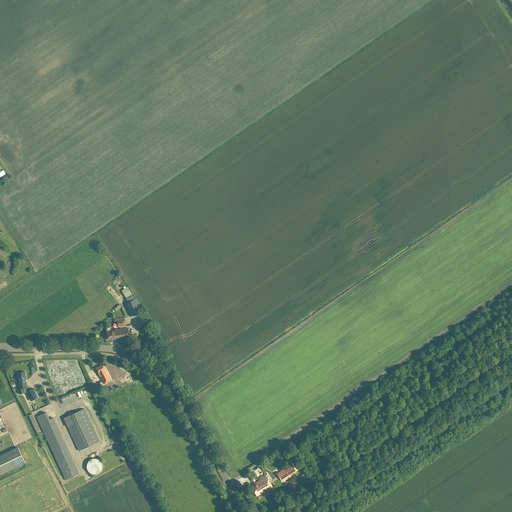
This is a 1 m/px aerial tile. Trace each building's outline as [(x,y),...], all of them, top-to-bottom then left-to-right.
[(128,287),(122,290),(127,298),(133,294),(128,287)] [(136,299),(125,304),(130,317),(142,311),(136,299)] [(118,327),(125,326),(124,318),(114,319),(114,322),(117,322),(118,327)] [(110,380),(103,364),(95,368),(96,370),(94,371),(96,374),(98,374),(100,378),(103,384),(110,380)] [(25,372),(17,373),(19,389),(18,389),(18,394),(24,393),(24,388),(27,388),(25,372)] [(38,398),(36,395),(34,389),(26,392),(30,401),(38,398)] [(64,419),(79,451),(99,441),(84,409),(64,419)] [(36,417),(66,481),(79,474),(55,423),(56,422),(54,417),(49,420),(46,412),(36,417)] [(28,416),(36,432),(39,431),(32,414),(28,416)] [(16,448),(0,455),(0,474),(24,463),(16,448)] [(92,459),(90,460),(87,463),(86,466),(87,470),(89,473),(93,474),(96,474),(99,473),(101,470),(102,466),(101,463),(99,460),(96,459),(92,459)] [(277,474),(281,481),(297,472),(293,465),(277,474)] [(285,486),(288,492),(307,480),(304,475),(285,486)] [(261,493),(272,487),(265,476),(259,480),(250,485),(257,496),(261,494),(261,493)]
